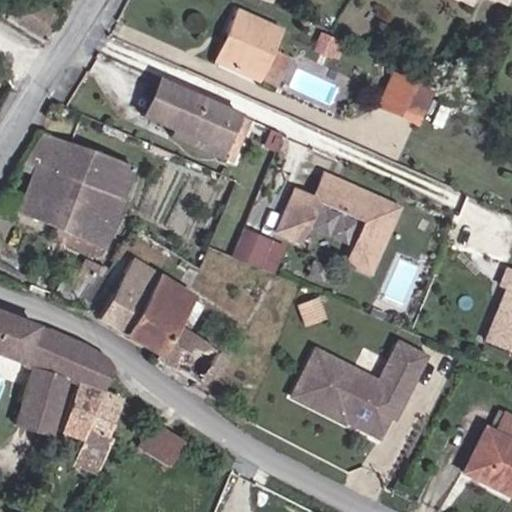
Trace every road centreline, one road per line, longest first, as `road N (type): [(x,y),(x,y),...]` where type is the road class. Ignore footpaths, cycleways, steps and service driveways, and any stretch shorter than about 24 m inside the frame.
road 1 (unknown): [(84,6),(156,50),(488,188)]
road 2 (residential): [(0,296),(139,362),(376,511)]
road 3 (residential): [(88,0),(0,150)]
